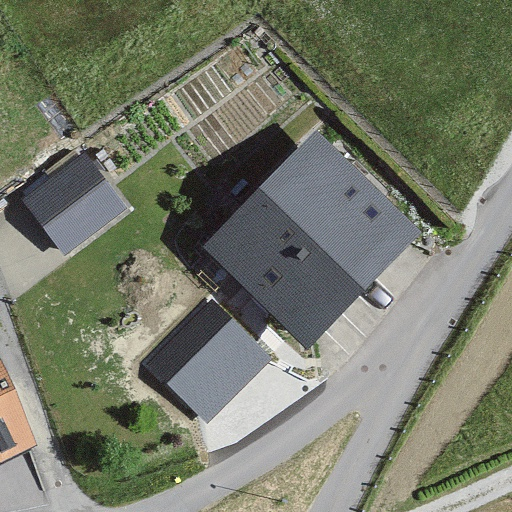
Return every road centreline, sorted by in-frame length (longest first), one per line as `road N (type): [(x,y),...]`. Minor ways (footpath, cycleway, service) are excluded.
road 1 (unclassified): [(175,511),(394,377)]
road 2 (unclassified): [(394,377),(511,203)]
road 3 (unclassified): [(326,511),(394,377)]
